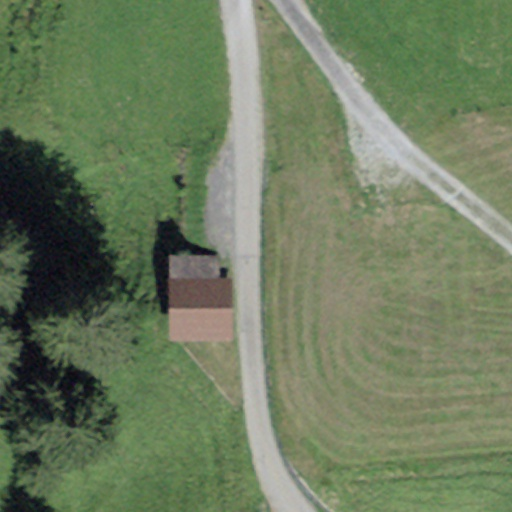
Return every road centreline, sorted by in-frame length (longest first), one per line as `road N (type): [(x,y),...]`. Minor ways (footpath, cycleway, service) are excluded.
road 1 (unclassified): [(295,511),(282,498),(261,435),(246,251),(248,94),(236,0)]
road 2 (track): [(511,238),(382,134),(284,0)]
